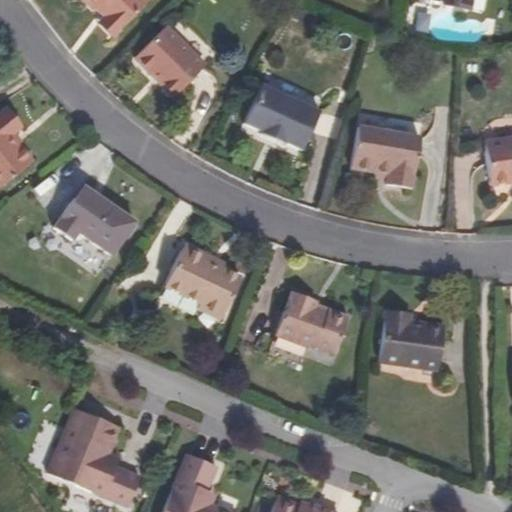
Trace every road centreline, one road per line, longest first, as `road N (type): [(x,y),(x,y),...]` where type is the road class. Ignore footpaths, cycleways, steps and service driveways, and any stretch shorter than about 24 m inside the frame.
road 1 (residential): [(511,253),(433,256),(280,228),(151,160),(43,68),(0,0)]
road 2 (unclassified): [(0,315),(396,483)]
